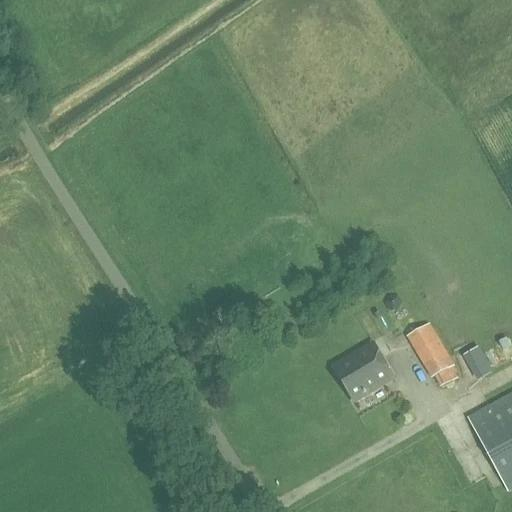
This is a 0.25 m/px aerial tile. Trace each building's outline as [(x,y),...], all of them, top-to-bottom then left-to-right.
[(389,296),(385,303),(389,310),(398,310),(402,303),(398,296),(389,296)] [(435,377),(441,389),(459,379),(452,367),(454,366),(430,325),(408,338),(432,379),(435,377)] [(334,369),(354,403),(394,380),(374,346),(334,369)] [(479,348),(468,353),(482,378),(492,373),(479,348)] [(511,394),(467,419),(508,494),(511,492),(511,394)]
